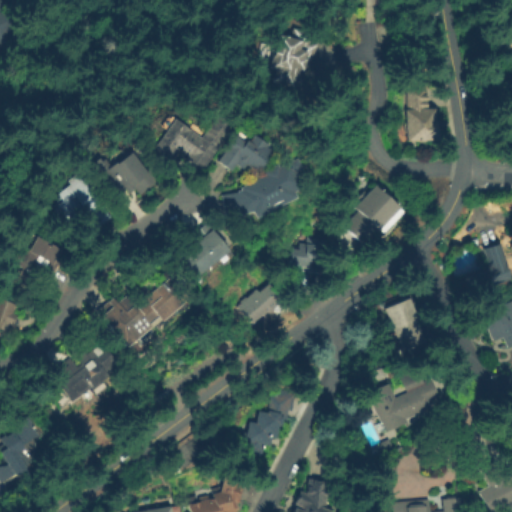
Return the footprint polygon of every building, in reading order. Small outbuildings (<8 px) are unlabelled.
[(0,0),(14,5),(10,16),(14,17),(4,45),(0,43),(0,0)] [(295,88),(274,81),(277,71),(271,69),(274,60),(272,59),(275,47),(271,46),(275,34),(291,39),(295,27),(313,33),(310,44),(315,45),(311,60),(306,59),(303,69),(301,69),(295,88)] [(407,140),(406,110),(407,110),(406,86),(421,86),(422,104),(425,103),(425,110),(432,110),(432,119),(436,119),(436,139),(407,140)] [(203,169),(187,158),(189,156),(177,148),(167,163),(152,153),(175,119),(190,129),(190,131),(201,139),(211,124),(227,134),(203,169)] [(229,171),(215,161),(233,135),(247,144),(253,135),(266,144),(264,146),(274,153),(270,158),(267,156),(260,168),(257,166),(254,170),(245,164),(242,169),(234,164),(229,171)] [(153,182),(140,192),(133,183),(131,184),(129,181),(111,194),(90,165),(97,160),(100,163),(105,160),(110,167),(114,164),(116,167),(125,160),(124,159),(132,153),(153,182)] [(224,215),(220,194),(236,192),(236,191),(240,190),(238,188),(263,175),(261,172),(276,164),(278,168),(294,159),(299,169),(294,172),(302,187),(291,192),(294,196),(254,217),(251,212),(240,213),(240,212),(224,215)] [(95,228),(83,211),(70,221),(58,204),(62,201),(57,194),(70,185),(67,182),(77,175),(84,184),(85,183),(98,202),(99,201),(110,217),(95,228)] [(401,212),(383,232),(379,228),(377,230),(374,227),(360,242),(343,226),(357,211),(354,209),(373,187),(401,212)] [(228,251),(196,276),(194,273),(192,275),(173,251),(190,238),(194,242),(196,240),(191,234),(207,222),(212,229),(211,230),(228,251)] [(16,282),(23,268),(19,266),(27,250),(29,251),(36,236),(57,246),(52,256),(57,258),(46,280),(37,276),(31,289),(16,282)] [(288,266),(290,249),(303,251),(304,244),(307,245),(308,237),(324,240),(322,252),(314,251),(313,259),(304,257),(302,265),(298,264),(298,268),(288,266)] [(510,280),(470,293),(464,274),(488,266),(482,250),(498,245),(510,280)] [(125,347),(94,311),(106,300),(107,301),(111,298),(116,303),(124,296),(135,309),(144,302),(141,299),(168,277),(186,298),(158,320),(156,317),(148,324),(150,326),(125,347)] [(237,306),(265,279),(279,294),(251,321),(237,306)] [(5,332),(0,329),(0,298),(16,305),(13,313),(16,315),(12,325),(9,324),(5,332)] [(397,343),(383,308),(402,300),(416,335),(397,343)] [(511,342),(501,347),(497,336),(488,340),(484,330),(481,331),(475,315),(511,301),(511,342)] [(70,397),(50,372),(68,358),(71,361),(85,351),(87,354),(98,345),(102,350),(104,348),(114,361),(108,365),(110,373),(91,388),(89,385),(86,387),(85,385),(70,397)] [(380,432),(364,393),(385,384),(391,396),(401,392),(398,386),(416,379),(419,386),(426,382),(432,397),(419,403),(422,409),(400,418),(402,422),(380,432)] [(270,395),(275,396),(277,388),(294,392),(291,406),(289,406),(286,421),(282,420),(280,426),(277,425),(274,437),(269,436),(267,445),(260,443),(258,455),(248,452),(248,451),(243,450),(245,442),(238,441),(240,431),(245,432),(248,422),(254,424),(257,411),(266,413),(270,395)] [(20,438),(23,442),(18,445),(28,459),(0,477),(0,453),(1,453),(0,451),(0,439),(1,439),(0,437),(0,429),(2,428),(3,429),(18,420),(16,418),(26,412),(36,429),(20,438)] [(481,511),(476,511),(466,491),(477,485),(468,468),(483,461),(492,478),(510,469),(511,473),(511,503),(511,501),(494,510),(492,506),(481,511)] [(289,511),(293,503),(292,502),(299,487),(304,490),(307,475),(327,478),(323,505),(331,508),(329,511),(289,511)] [(189,511),(187,504),(213,498),(212,495),(228,494),(230,489),(237,492),(234,501),(235,502),(237,508),(234,511),(189,511)] [(418,496),(419,509),(433,508),(432,495),(452,494),(453,511),(384,511),(383,499),(418,496)]
